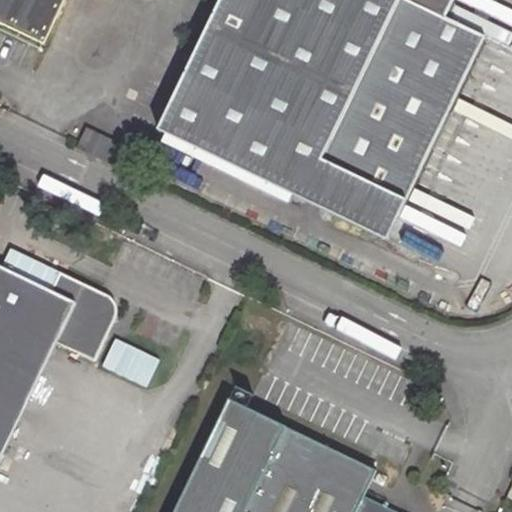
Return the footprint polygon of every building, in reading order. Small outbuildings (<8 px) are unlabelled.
[(0,0),(0,23),(44,45),(46,46),(68,0),(0,0)] [(226,0),(162,134),(392,243),(490,41),(450,22),(460,0),(226,0)] [(0,29),(42,50),(44,45),(0,23),(0,29)] [(79,148),(124,170),(133,152),(88,130),(79,148)] [(53,293),(0,267),(0,469),(59,345),(97,363),(118,321),(118,320),(118,319),(118,318),(119,316),(119,313),(119,311),(118,309),(118,308),(118,307),(118,306),(117,306),(115,302),(115,301),(112,299),(61,275),(53,293)] [(378,472),(230,401),(177,511),(396,511),(366,497),(378,472)]
